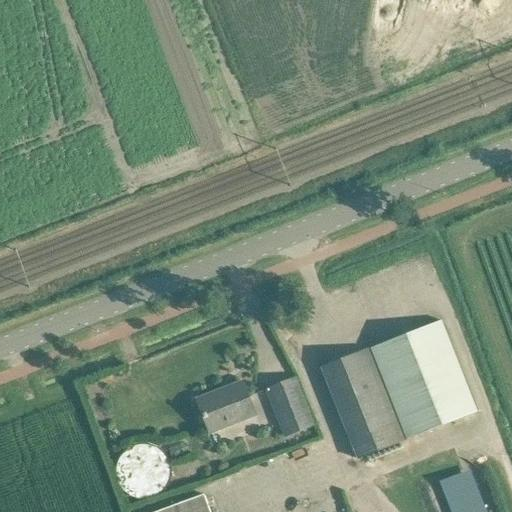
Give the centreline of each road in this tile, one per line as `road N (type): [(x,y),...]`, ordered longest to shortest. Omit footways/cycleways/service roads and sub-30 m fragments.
road 1 (tertiary): [(511,150),(0,348)]
road 2 (unknown): [(256,276),(304,392),(369,511)]
